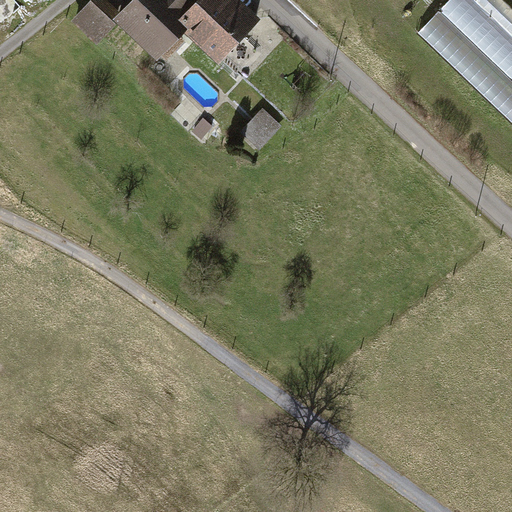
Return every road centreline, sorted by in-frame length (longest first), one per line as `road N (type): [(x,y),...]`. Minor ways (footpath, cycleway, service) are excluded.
road 1 (track): [(438,511),(67,247),(0,218)]
road 2 (unclassified): [(266,0),(511,228)]
